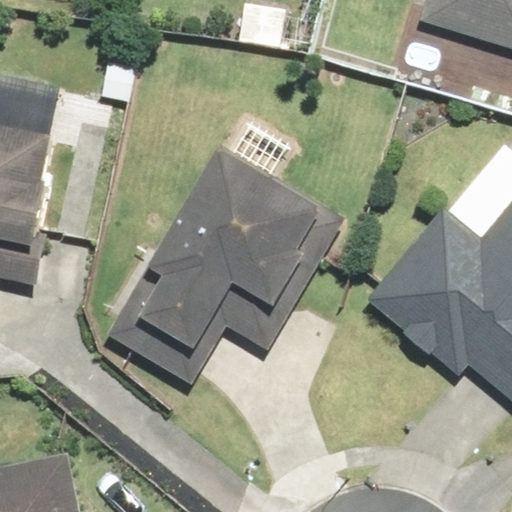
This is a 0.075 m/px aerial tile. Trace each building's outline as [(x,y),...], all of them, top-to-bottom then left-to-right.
[(511,0),(423,0),(417,23),(511,52),(511,0)] [(0,275),(37,283),(46,237),(38,232),(48,181),(42,180),(52,136),(0,124),(0,275)] [(218,146),(106,335),(191,385),(227,325),(265,348),(342,219),(218,146)] [(444,211),(369,301),(404,330),(401,335),(428,357),(432,353),(459,375),(468,364),(511,400),(511,204),(481,241),(444,211)] [(0,511),(81,511),(69,453),(0,467),(0,511)]
